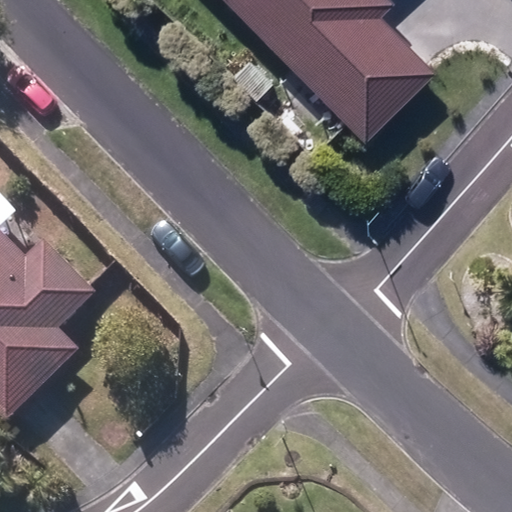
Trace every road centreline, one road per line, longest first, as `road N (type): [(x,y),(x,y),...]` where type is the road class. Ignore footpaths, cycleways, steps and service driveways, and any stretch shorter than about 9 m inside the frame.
road 1 (residential): [(11,0),(331,328)]
road 2 (residential): [(140,511),(331,328)]
road 3 (residential): [(331,328),(397,268),(511,139)]
road 4 (residential): [(331,328),(511,500)]
